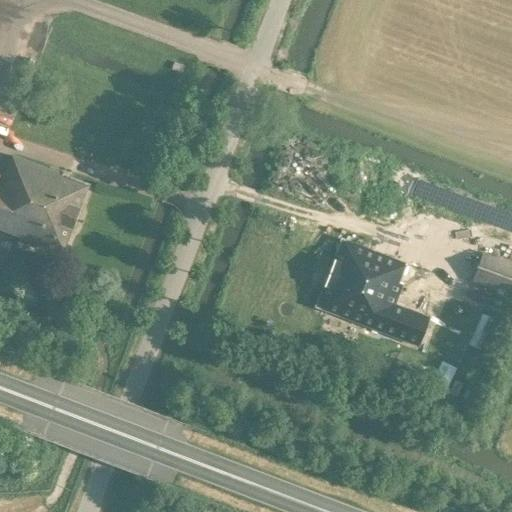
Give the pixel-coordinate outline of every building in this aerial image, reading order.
[(0,230),(17,237),(62,255),(89,186),(12,156),(0,185),(0,230)] [(282,156),(274,180),(289,185),(297,161),(282,156)] [(407,267),(343,242),(318,309),(421,349),(431,321),(395,307),(403,286),(400,285),(407,267)] [(511,295),(511,265),(481,254),(472,281),(511,295)] [(481,346),(502,304),(477,292),(456,333),(481,346)]
